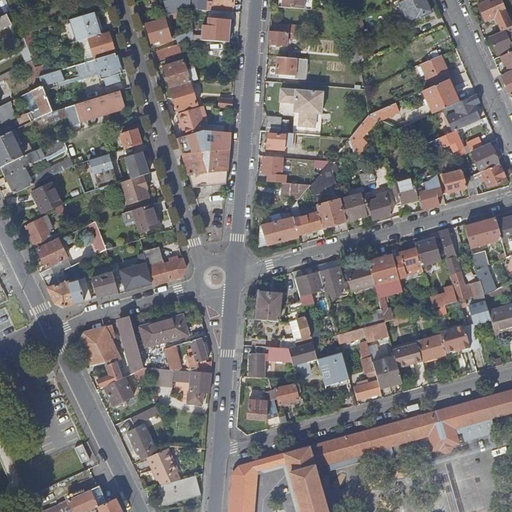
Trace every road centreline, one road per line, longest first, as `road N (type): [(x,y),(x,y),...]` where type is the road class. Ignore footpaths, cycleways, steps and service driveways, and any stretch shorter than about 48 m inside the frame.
road 1 (residential): [(511,377),(219,453)]
road 2 (residential): [(232,275),(511,201)]
road 3 (residential): [(120,0),(204,263)]
road 4 (residential): [(226,264),(237,238),(256,0)]
road 5 (residential): [(139,511),(54,333)]
road 6 (residential): [(219,453),(226,291)]
road 7 (residential): [(449,0),(511,141)]
road 8 (residential): [(197,283),(90,314),(54,333)]
road 9 (residential): [(54,333),(0,225)]
